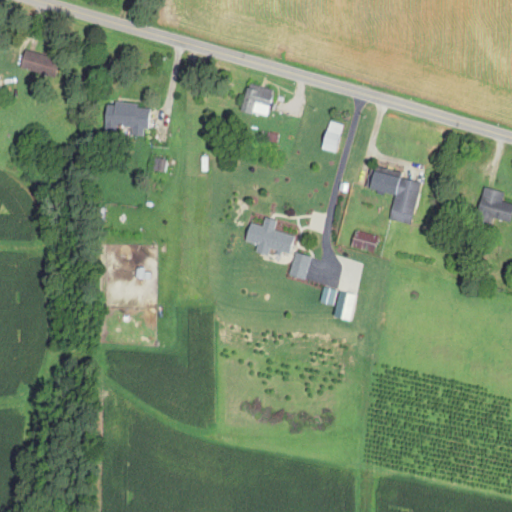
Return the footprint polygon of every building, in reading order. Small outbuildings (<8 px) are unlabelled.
[(55,77),(60,59),(25,49),(20,67),(55,77)] [(273,90),(246,85),(241,110),(268,115),(273,90)] [(106,102),(105,135),(117,136),(117,126),(131,126),(131,134),(148,135),(149,107),(139,107),(139,103),(106,102)] [(343,124),(329,120),(322,148),(336,152),(343,124)] [(422,182),(375,170),(370,187),(395,194),(389,218),(412,224),(422,182)] [(511,221),(511,215),(511,203),(502,201),(504,191),(484,186),(476,220),(491,223),(492,217),(511,221)] [(290,253),(295,234),(274,229),(277,220),(265,217),(263,225),(250,222),(246,240),(258,243),(256,251),(269,254),(271,248),(290,253)] [(379,236),(357,229),(352,245),(374,252),(379,236)] [(304,279),(311,256),(295,251),(289,274),(304,279)] [(320,301),(333,305),(337,289),(324,285),(320,301)] [(357,294),(341,290),(334,314),(349,319),(357,294)]
